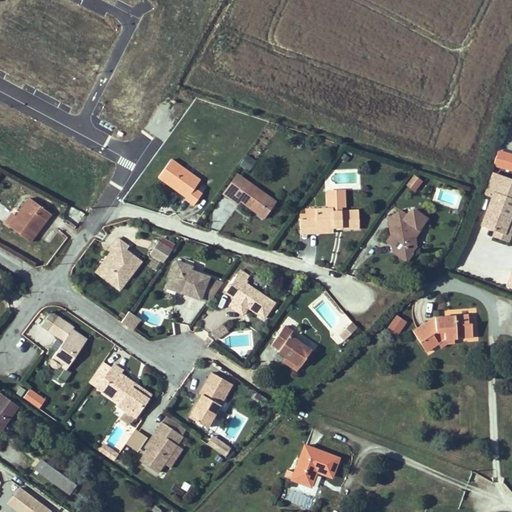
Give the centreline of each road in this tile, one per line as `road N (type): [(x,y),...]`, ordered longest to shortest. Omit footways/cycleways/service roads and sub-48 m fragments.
road 1 (residential): [(107,213),(129,210),(329,277),(360,303)]
road 2 (residential): [(107,213),(146,158),(60,111)]
road 3 (residential): [(50,285),(182,374)]
